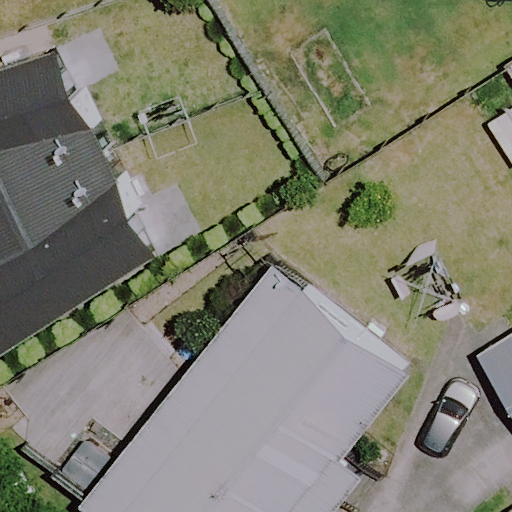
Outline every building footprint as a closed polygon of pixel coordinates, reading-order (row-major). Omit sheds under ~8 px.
[(0,0),(0,159),(75,149),(52,0),(0,0)] [(511,0),(485,0),(511,44),(511,0)] [(151,265),(88,166),(0,222),(0,290),(32,340),(151,265)] [(414,366),(284,259),(88,498),(104,511),(329,511),(365,469),(344,452),(414,366)] [(511,332),(477,356),(511,410),(511,332)]
